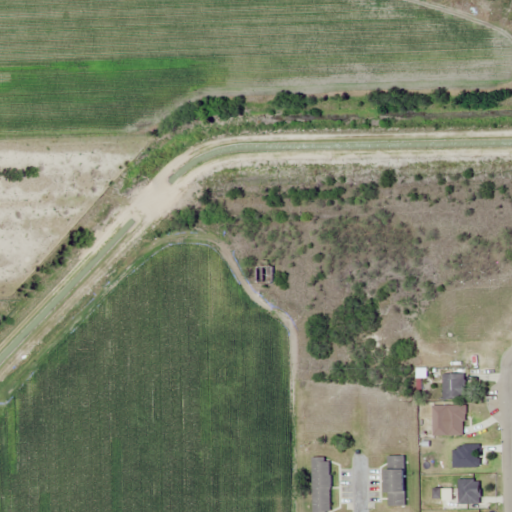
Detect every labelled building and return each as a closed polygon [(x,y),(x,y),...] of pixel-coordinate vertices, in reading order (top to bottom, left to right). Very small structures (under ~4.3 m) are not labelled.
[(256,263),(256,281),(272,281),(272,263),(256,263)] [(442,374),(442,399),(464,399),(464,374),(442,374)] [(447,435),(464,435),(464,405),(447,405),(447,435)] [(452,445),(452,467),(479,467),(479,445),(452,445)] [(404,505),(404,455),(385,455),(385,506),(404,505)] [(330,511),(330,457),(312,457),(311,511),(330,511)] [(458,478),(458,503),(479,503),(479,478),(458,478)]
